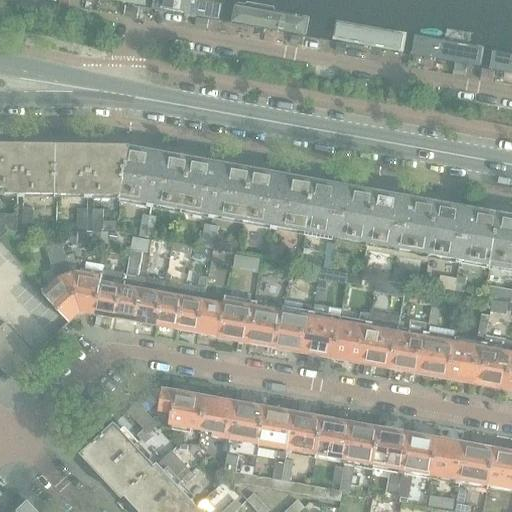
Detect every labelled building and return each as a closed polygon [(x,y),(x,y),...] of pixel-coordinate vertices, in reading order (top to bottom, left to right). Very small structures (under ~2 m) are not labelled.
[(218,21),(221,5),(195,0),(153,0),(152,9),(218,21)] [(230,22),(305,37),(309,17),(274,11),(273,7),(247,3),(244,5),(234,4),(230,22)] [(136,18),(138,10),(126,8),(124,16),(136,18)] [(207,29),(208,21),(196,19),(195,26),(207,29)] [(333,40),(403,53),(406,35),(336,22),(333,40)] [(411,54),(481,67),(484,48),(469,46),(469,42),(458,40),(456,44),(414,36),(411,54)] [(317,50),(319,41),(304,38),(302,48),(317,50)] [(344,53),(345,46),(337,44),(335,52),(344,53)] [(487,69),(511,72),(511,53),(491,50),(487,69)] [(463,76),(465,66),(455,65),(454,74),(463,76)] [(491,82),(493,73),(487,71),(483,71),(481,80),(491,82)] [(57,195),(58,146),(0,145),(0,188),(6,189),(5,194),(57,195)] [(119,196),(129,147),(58,146),(57,195),(119,196)] [(182,209),(191,158),(177,156),(176,160),(143,154),(144,150),(130,147),(129,147),(119,196),(119,198),(182,209)] [(245,220),(253,169),(239,167),(238,171),(205,165),(206,161),(191,158),(182,209),(245,220)] [(307,232),(315,180),(301,178),(300,182),(267,176),(267,172),(253,169),(245,220),(307,232)] [(367,243),(376,194),(375,194),(373,191),(365,189),(361,193),(329,187),(330,183),(315,180),(307,232),(367,243)] [(429,254),(438,205),(436,205),(435,202),(426,200),(423,204),(391,198),(389,194),(380,192),(378,195),(376,194),(367,243),(429,254)] [(490,265),(500,216),(498,216),(497,213),(488,212),(485,215),(452,209),(450,205),(442,203),(440,206),(438,205),(429,254),(490,265)] [(32,232),(33,209),(23,209),(22,232),(32,232)] [(87,233),(87,210),(77,210),(77,233),(78,233),(87,233)] [(102,233),(103,210),(93,210),(93,233),(95,233),(102,233)] [(16,232),(17,215),(0,214),(0,220),(6,227),(8,232),(16,232)] [(511,269),(511,215),(504,214),(501,217),(500,216),(490,265),(511,269)] [(145,239),(150,217),(143,216),(139,238),(145,239)] [(152,240),(156,218),(150,217),(145,239),(152,240)] [(207,248),(211,226),(204,225),(200,247),(207,248)] [(214,250),(218,228),(211,226),(207,248),(214,250)] [(30,242),(24,232),(14,239),(20,249),(30,242)] [(77,244),(95,244),(95,233),(93,233),(87,233),(78,233),(77,244)] [(95,244),(95,245),(108,245),(108,234),(102,233),(95,233),(95,244)] [(269,253),(270,243),(262,242),(261,252),(269,253)] [(190,255),(192,247),(173,243),(171,252),(190,255)] [(81,314),(65,257),(61,244),(47,248),(54,275),(59,274),(60,277),(43,294),(70,323),(77,316),(81,314)] [(282,262),(284,248),(271,246),(269,260),(282,262)] [(96,314),(104,266),(86,263),(85,270),(80,269),(80,273),(78,272),(73,255),(65,257),(81,314),(86,313),(96,314)] [(331,272),(334,257),(325,255),(323,270),(331,272)] [(258,275),(260,260),(236,256),(233,271),(258,275)] [(401,277),(402,271),(404,258),(397,257),(394,276),(392,283),(403,285),(404,278),(401,277)] [(274,274),(276,262),(263,260),(261,272),(274,274)] [(116,318),(124,278),(111,275),(113,267),(104,265),(104,266),(96,314),(97,315),(97,316),(108,318),(108,317),(116,318)] [(136,322),(144,281),(129,278),(131,269),(125,268),(124,278),(116,318),(118,318),(118,320),(128,322),(128,320),(136,322)] [(392,283),(394,276),(379,273),(378,280),(392,283)] [(361,286),(363,278),(348,275),(346,283),(361,286)] [(177,329),(185,286),(170,283),(171,277),(166,276),(165,285),(157,325),(159,326),(159,327),(169,329),(169,328),(177,329)] [(463,294),(467,278),(457,277),(454,292),(463,294)] [(199,333),(205,293),(208,279),(200,278),(198,288),(185,286),(177,329),(179,329),(179,331),(190,333),(190,331),(199,333)] [(157,325),(165,285),(144,281),(136,322),(138,322),(138,323),(149,325),(149,324),(157,325)] [(333,358),(339,321),(311,316),(315,294),(300,291),(294,313),(282,311),(276,348),(333,358)] [(218,336),(224,300),(225,297),(205,293),(199,333),(200,333),(200,334),(210,336),(210,335),(218,336)] [(391,369),(397,332),(371,327),(373,319),(380,320),(384,304),(382,303),(383,297),(375,295),(370,316),(361,314),(358,325),(339,321),(333,358),(391,369)] [(276,348),(282,311),(224,300),(218,336),(217,338),(276,348)] [(492,301),(490,312),(506,315),(507,312),(508,304),(493,301),(492,301)] [(448,379),(455,342),(454,342),(456,330),(436,326),(439,309),(431,308),(428,325),(429,325),(426,337),(397,332),(391,369),(448,379)] [(485,337),(489,317),(481,316),(477,337),(485,338),(485,337)] [(34,356),(5,323),(0,327),(0,368),(10,379),(34,356)] [(511,352),(511,351),(511,342),(485,337),(485,338),(483,347),(455,342),(448,379),(505,389),(511,352)] [(201,431),(207,397),(164,389),(160,411),(172,413),(170,425),(201,431)] [(258,446),(265,407),(207,397),(201,431),(226,437),(226,440),(258,446)] [(137,403),(128,412),(141,426),(151,418),(137,403)] [(316,456),(322,417),(265,407),(258,446),(316,456)] [(374,466),(380,428),(322,417),(316,456),(337,460),(335,467),(334,467),(330,490),(332,490),(337,491),(342,492),(342,493),(350,495),(355,463),(374,466)] [(151,418),(141,426),(144,429),(148,433),(157,425),(151,418)] [(156,467),(135,445),(115,423),(82,454),(122,498),(125,495),(156,467)] [(430,476),(437,438),(380,428),(374,466),(402,471),(401,478),(401,479),(408,480),(409,473),(430,476)] [(141,440),(148,433),(144,429),(137,436),(141,440)] [(145,444),(152,437),(148,433),(141,440),(145,444)] [(488,487),(495,448),(437,438),(430,476),(488,487)] [(511,451),(495,448),(488,487),(511,491),(511,451)] [(233,473),(235,462),(226,461),(224,471),(233,473)] [(290,483),(294,462),(285,461),(284,465),(281,481),(285,482),(290,483)] [(281,481),(284,465),(275,463),(272,479),(275,480),(280,481),(281,481)] [(192,511),(199,506),(178,484),(160,464),(156,467),(125,495),(141,511),(192,511)] [(184,481),(191,474),(187,470),(180,476),(184,481)] [(237,483),(238,473),(233,473),(230,483),(233,486),(234,486),(237,483)] [(188,485),(195,478),(191,474),(184,481),(188,485)] [(398,495),(401,479),(401,478),(389,476),(386,494),(398,495)] [(464,503),(467,490),(458,489),(456,501),(464,503)] [(250,505),(258,498),(254,494),(247,500),(246,501),(247,502),(250,505)] [(453,511),(454,500),(430,497),(428,507),(453,511)] [(254,509),(261,503),(258,498),(250,505),(254,509)] [(235,511),(242,507),(236,500),(223,511),(235,511)] [(304,508),(298,501),(294,505),(300,511),(305,509),(304,508)] [(37,511),(29,503),(18,511),(37,511)] [(256,511),(259,511),(265,507),(261,503),(254,509),(256,511)] [(457,503),(455,511),(468,511),(470,505),(457,503)]
